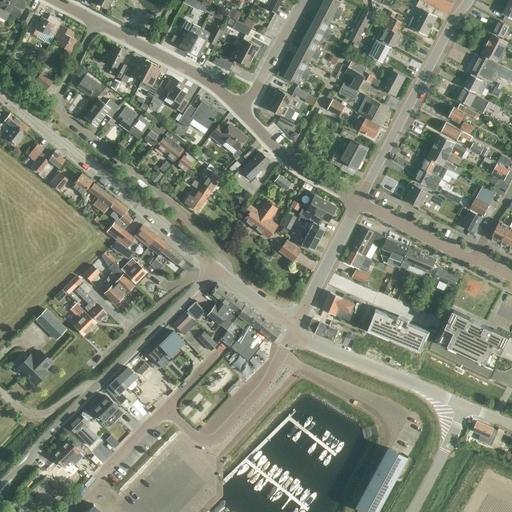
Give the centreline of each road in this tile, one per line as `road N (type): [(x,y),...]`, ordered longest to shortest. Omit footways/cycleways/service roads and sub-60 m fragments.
road 1 (residential): [(217,270),(220,257),(158,192),(56,105),(96,22)]
road 2 (residential): [(1,483),(217,270)]
road 3 (residential): [(217,270),(0,93)]
road 4 (residential): [(359,202),(468,0)]
road 5 (residential): [(281,356),(388,419),(391,438),(356,496)]
road 6 (residential): [(464,406),(293,335)]
road 7 (residential): [(242,113),(96,22)]
road 8 (residential): [(281,356),(213,440),(196,438),(165,408)]
road 9 (residential): [(91,367),(142,316),(192,278),(217,270)]
road 10 (residential): [(359,202),(274,150),(242,113)]
road 11 (residential): [(165,408),(62,511)]
road 12 (residential): [(293,326),(359,202)]
road 13 (residential): [(242,113),(304,0)]
road 14 (residential): [(475,256),(359,202)]
